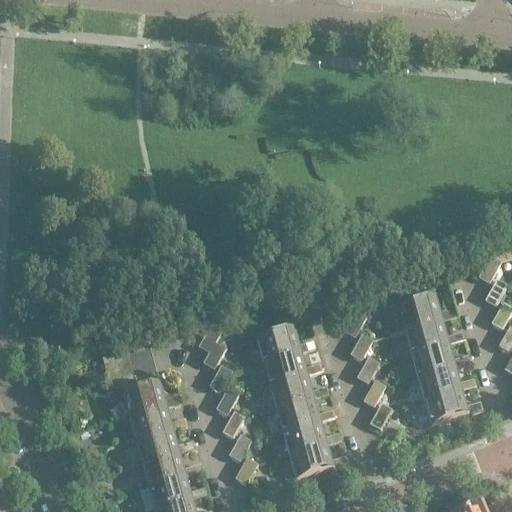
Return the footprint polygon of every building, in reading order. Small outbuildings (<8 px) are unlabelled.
[(490,261),(478,282),(489,288),(501,267),(490,261)] [(496,284),(485,305),(496,312),(508,290),(496,284)] [(455,314),(447,316),(440,318),(435,302),(398,312),(405,336),(442,326),(457,322),(455,314)] [(511,311),(503,307),(491,328),(502,335),(511,316),(511,311)] [(204,340),(210,330),(216,320),(205,314),(194,334),(204,340)] [(344,337),(354,343),(367,322),(356,316),(344,337)] [(442,326),(405,336),(412,359),(448,349),(463,345),(461,337),(446,341),(442,326)] [(221,336),(210,330),(204,340),(198,351),(209,357),(215,346),(221,336)] [(511,331),(509,331),(498,351),(509,357),(511,351),(511,331)] [(298,349),(294,333),(257,343),(264,367),(300,356),(308,355),(315,352),(313,345),(298,349)] [(362,339),(350,360),(361,366),(373,345),(362,339)] [(124,347),(126,355),(127,359),(150,352),(147,341),(124,347)] [(215,346),(209,357),(203,368),(213,373),(226,352),(215,346)] [(448,349),(412,359),(418,382),(455,372),(470,368),(467,359),(453,364),(448,349)] [(130,370),(153,364),(150,352),(127,359),(130,370)] [(110,391),(123,398),(137,394),(134,382),(130,370),(127,359),(126,355),(102,362),(110,391)] [(305,372),(300,356),(264,367),(270,389),(307,380),(322,375),(320,368),(305,372)] [(369,362),(357,383),(368,389),(380,368),(369,362)] [(130,370),(134,382),(156,376),(153,364),(130,370)] [(220,397),(221,395),(232,376),(221,370),(209,391),(220,397)] [(455,372),(418,382),(424,405),(461,395),(468,393),(476,391),(474,383),(459,387),(455,372)] [(123,398),(129,421),(166,411),(180,407),(178,399),(164,404),(156,376),(134,382),(137,394),(123,398)] [(270,389),(276,413),(318,401),(329,399),(327,391),(311,395),(307,380),(270,389)] [(375,385),(363,406),(374,412),(386,392),(375,385)] [(226,420),(227,418),(238,399),(228,392),(215,414),(226,420)] [(431,429),(483,414),(481,406),(466,410),(461,395),(424,405),(431,429)] [(318,401),(276,413),(283,436),(320,426),(335,422),(333,415),(318,419),(317,415),(322,413),(318,401)] [(381,408),(370,429),(381,435),(392,414),(381,408)] [(129,421),(135,444),(173,434),(187,430),(185,422),(171,427),(166,411),(129,421)] [(233,443),(234,441),(245,422),(234,416),(222,437),(233,443)] [(283,436),(289,459),(326,449),(334,448),(341,445),(339,438),(324,442),(320,426),(283,436)] [(135,444),(142,467),(179,457),(194,453),(192,446),(177,450),(173,434),(135,444)] [(239,466),(240,465),(251,445),(240,439),(228,460),(239,466)] [(346,461),(338,463),(331,465),(326,449),(289,459),(296,483),(348,469),(346,461)] [(142,467),(148,490),(185,480),(200,476),(198,469),(183,473),(179,457),(142,467)] [(247,462),(244,467),(235,483),(246,489),(258,468),(247,462)] [(148,490),(154,511),(160,511),(192,504),(207,500),(205,492),(190,496),(185,480),(148,490)] [(106,509),(110,508),(114,507),(112,500),(104,503),(106,509)]
